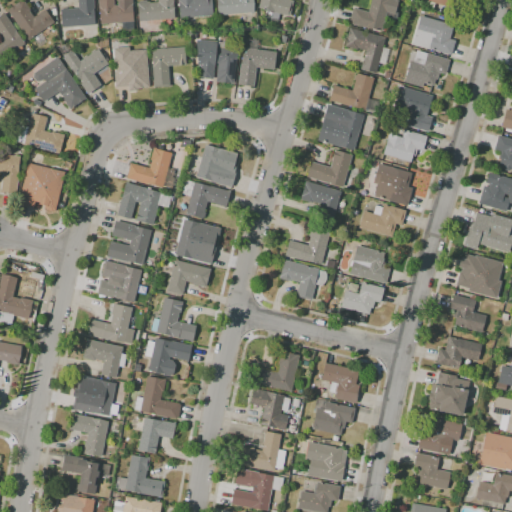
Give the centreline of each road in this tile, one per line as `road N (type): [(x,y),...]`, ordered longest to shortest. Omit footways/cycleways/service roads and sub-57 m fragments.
road 1 (residential): [(285,129),(202,117),(106,132),(69,257),(19,511)]
road 2 (residential): [(501,0),(405,334),(371,511)]
road 3 (residential): [(320,0),(243,286),(198,511)]
road 4 (residential): [(400,354),(238,307)]
